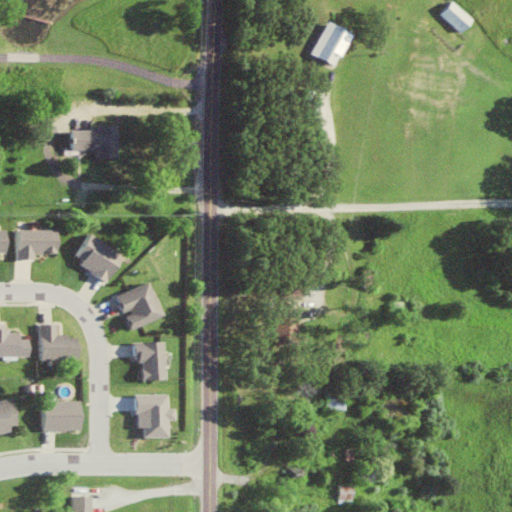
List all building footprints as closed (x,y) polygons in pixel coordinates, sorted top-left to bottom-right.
[(443,14),(463,33),(475,20),(455,1),(443,14)] [(354,32),(329,20),(313,54),(338,65),(354,32)] [(123,125),(102,124),(102,130),(76,129),(76,149),(102,149),(102,157),(122,157),(123,125)] [(0,253),(9,254),(9,229),(0,229),(0,253)] [(61,230),(22,229),(21,259),(38,259),(38,253),(61,254),(61,230)] [(127,254),(94,233),(77,260),(110,281),(127,254)] [(167,315),(152,281),(119,296),(127,314),(134,330),(167,315)] [(0,356),(32,356),(31,339),(22,339),(22,332),(10,332),(10,323),(0,323),(0,356)] [(43,323),(43,360),(80,359),(80,335),(59,335),(59,323),(43,323)] [(167,379),(166,341),(139,342),(140,380),(167,379)] [(144,437),(169,437),(169,420),(176,420),(176,408),(169,408),(169,394),(138,394),(139,428),(144,428),(144,437)] [(0,433),(20,430),(14,399),(0,402),(0,433)] [(45,401),(46,431),(83,430),(82,400),(45,401)] [(74,511),(94,511),(94,496),(75,495),(74,511)]
